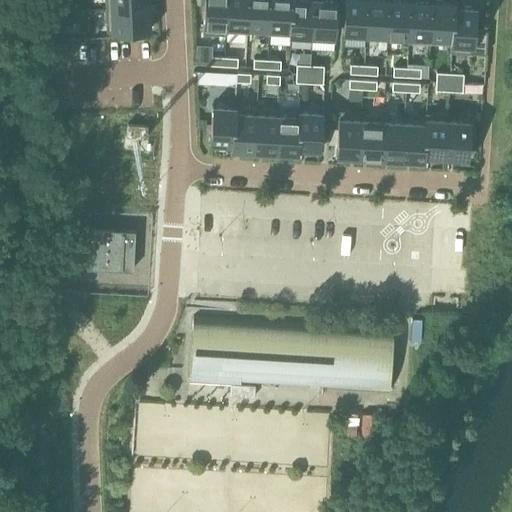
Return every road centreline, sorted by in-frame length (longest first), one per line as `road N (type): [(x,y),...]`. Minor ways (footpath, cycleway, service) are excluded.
road 1 (residential): [(89,511),(87,441),(102,391),(165,313),(175,176)]
road 2 (residential): [(175,176),(481,188)]
